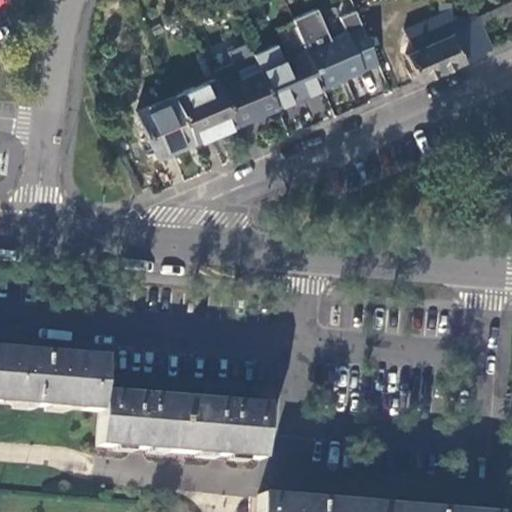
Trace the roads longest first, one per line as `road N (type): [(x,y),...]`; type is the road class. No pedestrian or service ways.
road 1 (residential): [(180,242),(200,214),(511,74)]
road 2 (tertiary): [(511,269),(180,242)]
road 3 (residential): [(73,0),(48,124),(38,232)]
road 4 (tertiary): [(180,242),(38,232)]
